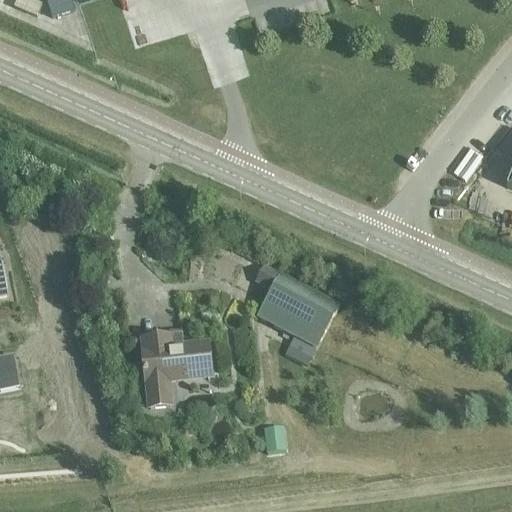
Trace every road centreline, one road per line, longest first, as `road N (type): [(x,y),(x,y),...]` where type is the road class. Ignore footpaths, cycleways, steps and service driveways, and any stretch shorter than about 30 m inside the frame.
road 1 (secondary): [(388,247),(0,73)]
road 2 (track): [(266,511),(511,480)]
road 3 (unclassified): [(388,247),(422,180),(511,68)]
road 4 (secondary): [(511,304),(388,247)]
